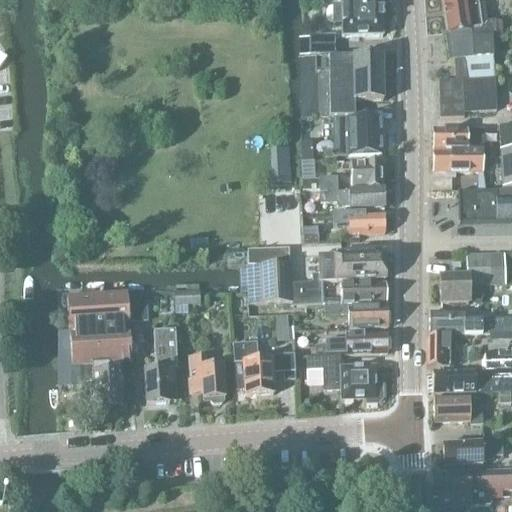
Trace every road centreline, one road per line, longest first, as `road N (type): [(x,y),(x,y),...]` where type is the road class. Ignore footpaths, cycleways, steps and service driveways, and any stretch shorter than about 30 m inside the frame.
road 1 (tertiary): [(411,426),(407,0)]
road 2 (residential): [(0,459),(411,426)]
